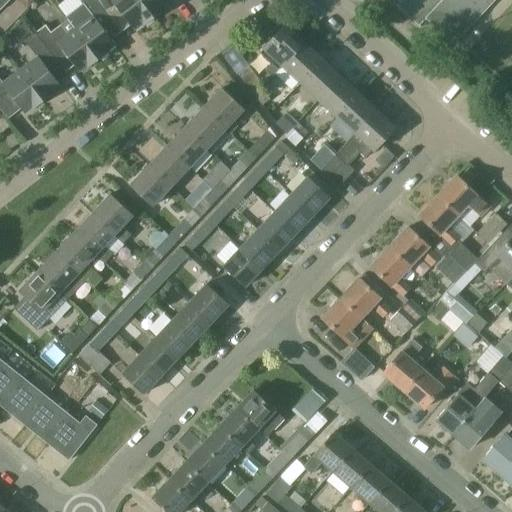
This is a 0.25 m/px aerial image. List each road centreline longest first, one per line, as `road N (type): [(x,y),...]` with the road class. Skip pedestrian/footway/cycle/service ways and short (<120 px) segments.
road 1 (residential): [(0,193),(253,0)]
road 2 (residential): [(483,511),(264,320)]
road 3 (residential): [(264,320),(455,126)]
road 4 (residential): [(89,511),(264,320)]
road 5 (residential): [(455,126),(319,0)]
